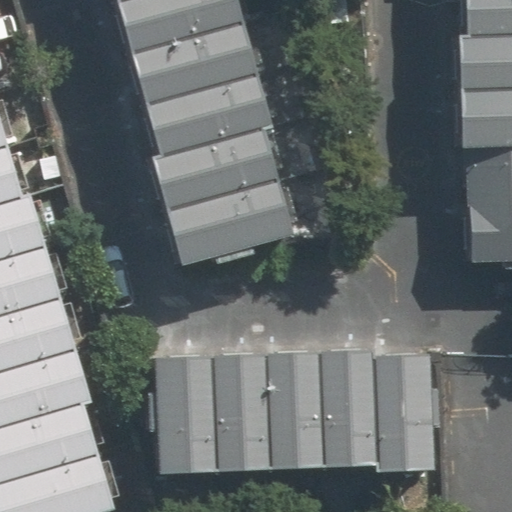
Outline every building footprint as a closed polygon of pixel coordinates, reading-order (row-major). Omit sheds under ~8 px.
[(121,59),(229,27),(220,0),(130,0),(105,8),(121,59)] [(511,39),(511,0),(450,0),(452,42),(511,39)] [(136,111),(244,78),(229,27),(121,59),(136,111)] [(511,93),(511,39),(452,42),(454,96),(511,93)] [(152,162),(260,130),(244,78),(136,111),(152,162)] [(511,93),(454,96),(457,149),(469,149),(511,147),(511,93)] [(167,214),(275,181),(260,130),(152,162),(167,214)] [(511,147),(469,149),(473,262),(511,260),(511,147)] [(0,197),(12,194),(0,154),(0,197)] [(183,265),(291,233),(275,181),(167,214),(183,265)] [(0,254),(28,247),(12,194),(0,197),(0,254)] [(0,312),(44,300),(28,247),(0,254),(0,312)] [(0,370),(60,352),(44,300),(0,312),(0,370)] [(0,427),(75,405),(60,352),(0,370),(0,427)] [(424,353),(369,354),(370,475),(425,474),(424,353)] [(369,354),(313,355),(315,475),(370,475),(369,354)] [(258,355),(203,356),(204,477),(259,476),(258,355)] [(313,355),(258,355),(259,476),(315,475),(313,355)] [(203,356),(147,357),(149,478),(204,477),(203,356)] [(0,485),(91,458),(75,405),(0,427),(0,485)] [(0,511),(102,511),(107,511),(91,458),(0,485),(0,511)]
